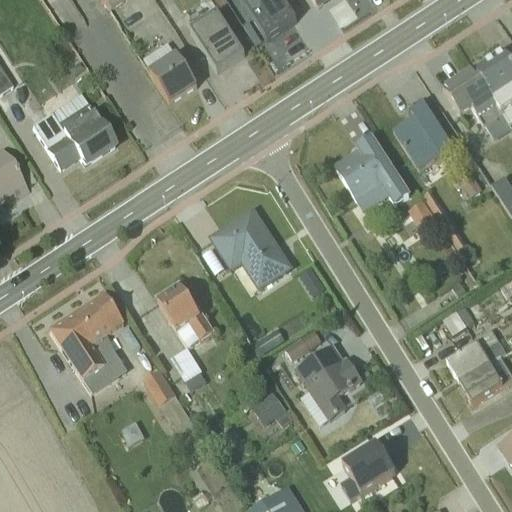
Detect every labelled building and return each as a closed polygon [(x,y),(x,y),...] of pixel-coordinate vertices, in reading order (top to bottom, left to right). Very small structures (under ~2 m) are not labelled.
[(99,0),(110,15),(132,0),(99,0)] [(266,46),(296,26),(279,0),(236,0),(243,10),(242,10),(266,46)] [(309,0),(315,9),(328,0),(330,0),(332,2),(335,0),(309,0)] [(217,78),(245,60),(216,18),(190,36),(217,78)] [(272,68),(306,46),(300,37),(266,59),(272,68)] [(169,108),(196,91),(176,59),(175,60),(166,48),(141,64),(169,108)] [(511,129),(511,69),(503,55),(473,74),(510,131),(511,129)] [(0,98),(23,84),(13,70),(2,77),(0,74),(0,98)] [(511,134),(510,131),(473,74),(443,94),(461,123),(472,116),(476,122),(483,134),(486,132),(494,145),(511,134)] [(83,171),(113,151),(79,99),(50,118),(51,119),(31,132),(59,175),(78,162),(83,171)] [(419,177),(453,155),(423,108),(408,117),(412,124),(393,136),(419,177)] [(394,212),(409,202),(372,144),(357,153),(360,157),(335,173),(364,218),(387,203),(394,212)] [(7,209),(28,195),(1,154),(0,154),(0,204),(3,202),(7,209)] [(459,187),(470,204),(482,196),(471,178),(459,187)] [(511,194),(504,182),(490,191),(511,223),(511,194)] [(460,260),(468,255),(430,197),(422,202),(460,260)] [(407,217),(421,238),(437,227),(423,206),(407,217)] [(257,295),(290,274),(253,217),(211,244),(232,277),(241,271),(257,295)] [(202,260),(215,280),(223,274),(210,255),(202,260)] [(312,301),(324,295),(311,273),(300,280),(312,301)] [(199,346),(214,337),(192,304),(188,307),(180,293),(157,307),(186,353),(169,364),(185,387),(201,376),(187,354),(199,346)] [(124,329),(105,299),(47,335),(90,401),(126,377),(104,343),(124,329)] [(262,359),(284,345),(277,334),(255,348),(262,359)] [(291,367),(321,347),(313,336),(301,344),(300,343),(283,354),(291,367)] [(446,368),(458,388),(499,362),(511,354),(511,337),(497,346),(491,336),(474,347),(476,350),(446,368)] [(300,404),(319,433),(347,415),(338,402),(361,387),(347,366),(342,369),(332,353),(295,378),(309,398),(300,404)] [(472,411),(511,386),(511,381),(499,362),(458,388),(472,411)] [(193,468),(209,458),(159,376),(142,386),(193,468)] [(282,433),(293,425),(272,398),(251,414),(264,432),(275,424),(282,433)] [(511,443),(499,451),(511,468),(511,467),(511,443)] [(351,504),(395,479),(376,449),(342,468),(351,485),(343,490),(351,504)] [(301,511),(289,491),(255,511),(301,511)]
